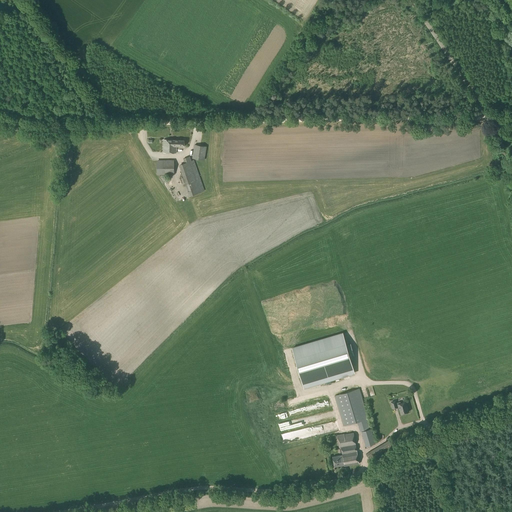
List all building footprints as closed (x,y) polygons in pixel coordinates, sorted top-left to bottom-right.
[(176,153),(176,146),(184,147),(184,141),(164,140),(163,152),(176,153)] [(204,160),(206,146),(195,144),(192,158),(204,160)] [(191,162),(190,157),(183,159),(185,164),(180,166),(190,197),(204,192),(194,161),(191,162)] [(157,175),(173,174),(173,160),(157,160),(157,175)] [(346,344),(343,332),(292,347),(304,389),(355,374),(350,357),(354,355),(350,343),(346,344)] [(376,443),(359,388),(335,396),(343,426),(357,422),(360,432),(361,431),(365,446),(376,443)] [(397,404),(396,401),(391,402),(393,409),(399,407),(401,414),(409,412),(406,402),(397,404)] [(359,464),(353,433),(344,435),(344,434),(337,435),(339,448),(341,447),(343,455),(333,457),(334,467),(344,465),(345,466),(359,464)] [(370,461),(393,446),(395,445),(391,439),(389,440),(366,455),(370,461)]
